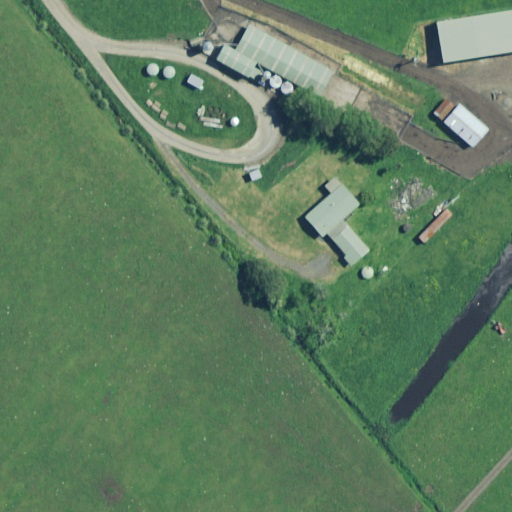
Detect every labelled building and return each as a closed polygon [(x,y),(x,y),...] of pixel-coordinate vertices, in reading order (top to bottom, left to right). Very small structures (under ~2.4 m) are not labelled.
[(262,86),(264,83),(289,97),(296,85),(319,98),(333,72),(248,25),(234,51),(224,45),(216,60),(262,86)] [(204,81),(191,74),(187,82),(199,89),(204,81)] [(488,129),(458,105),(443,123),(472,148),(488,129)] [(326,233),(342,219),(359,205),(336,177),(325,186),(330,193),(303,215),(321,237),(326,233)] [(402,212),(384,191),(350,220),(367,241),(402,212)] [(342,219),(326,233),(353,264),(368,251),(342,219)]
